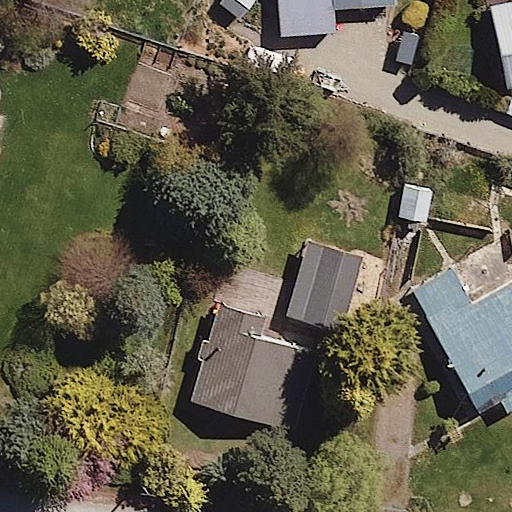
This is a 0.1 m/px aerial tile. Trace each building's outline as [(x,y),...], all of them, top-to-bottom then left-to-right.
[(267,0),(268,26),(332,24),(331,0),(361,0),(362,12),(402,11),(401,0),(267,0)] [(511,0),(488,0),(497,74),(511,72),(511,0)] [(328,322),(347,235),(299,224),(280,311),(328,322)] [(511,264),(467,289),(450,258),(407,282),(472,402),(494,390),(500,401),(511,394),(511,264)] [(253,327),(259,300),(201,286),(177,387),(301,417),(319,343),(253,327)]
